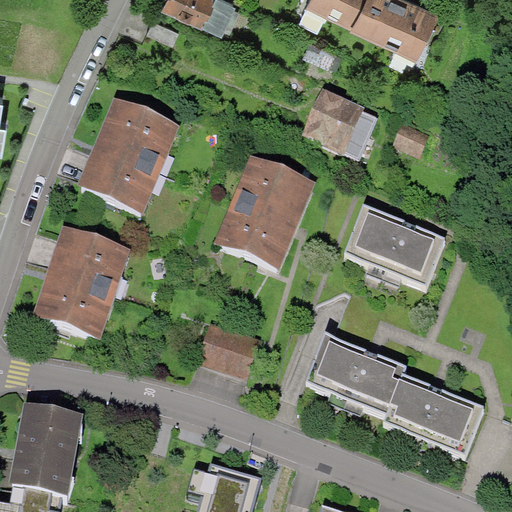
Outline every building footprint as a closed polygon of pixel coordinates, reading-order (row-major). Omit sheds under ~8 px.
[(238,4),(229,0),(171,0),(166,11),(224,36),(238,4)] [(439,10),(416,0),(312,0),(308,10),(417,59),(439,10)] [(343,58),(310,43),(303,59),(336,73),(343,58)] [(16,92),(0,90),(0,197),(3,198),(8,159),(18,160),(22,124),(13,123),(16,92)] [(376,123),(323,102),(306,146),(358,167),(376,123)] [(178,135),(115,110),(80,198),(143,223),(178,135)] [(428,139),(401,128),(392,153),(419,162),(428,139)] [(316,191),(249,166),(217,252),(283,277),(316,191)] [(446,245),(364,215),(346,265),(428,294),(446,245)] [(129,259),(64,240),(37,329),(102,348),(129,259)] [(259,348),(211,332),(198,369),(246,385),(259,348)] [(406,365),(326,332),(306,381),(385,414),(403,373),(406,365)] [(484,405),(403,373),(385,414),(382,420),(465,455),(484,405)] [(68,511),(84,428),(28,417),(10,511),(68,511)] [(253,511),(259,491),(214,479),(204,511),(253,511)]
